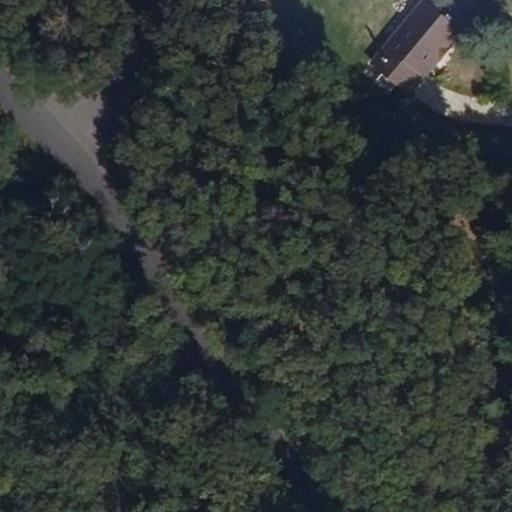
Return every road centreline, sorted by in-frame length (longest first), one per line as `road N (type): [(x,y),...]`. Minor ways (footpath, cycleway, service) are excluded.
road 1 (unclassified): [(87,175),(329,494),(361,511)]
road 2 (residential): [(87,175),(153,0)]
road 3 (unclassified): [(0,92),(87,175)]
